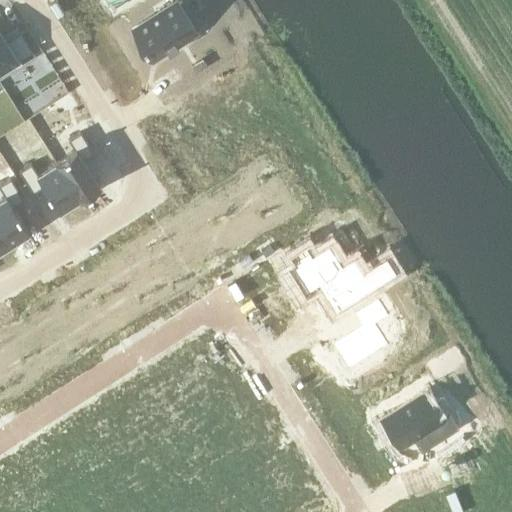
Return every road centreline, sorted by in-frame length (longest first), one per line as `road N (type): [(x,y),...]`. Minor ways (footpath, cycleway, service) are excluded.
road 1 (residential): [(0,440),(222,299),(356,511)]
road 2 (residential): [(31,0),(153,192)]
road 3 (residential): [(0,290),(153,192)]
